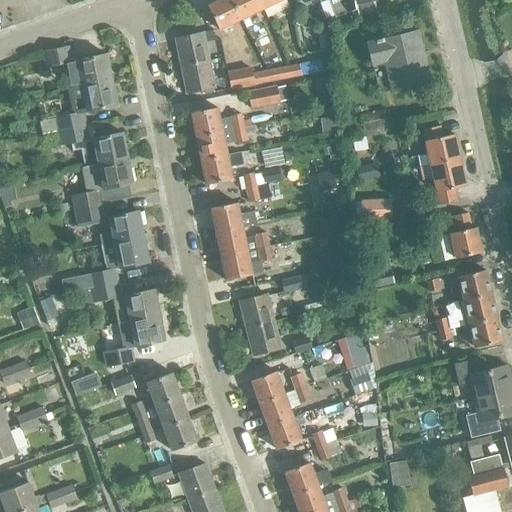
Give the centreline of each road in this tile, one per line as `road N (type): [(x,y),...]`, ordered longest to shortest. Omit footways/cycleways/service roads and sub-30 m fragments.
road 1 (residential): [(138,2),(209,358),(264,511)]
road 2 (residential): [(511,296),(444,0)]
road 3 (residential): [(0,50),(138,2)]
